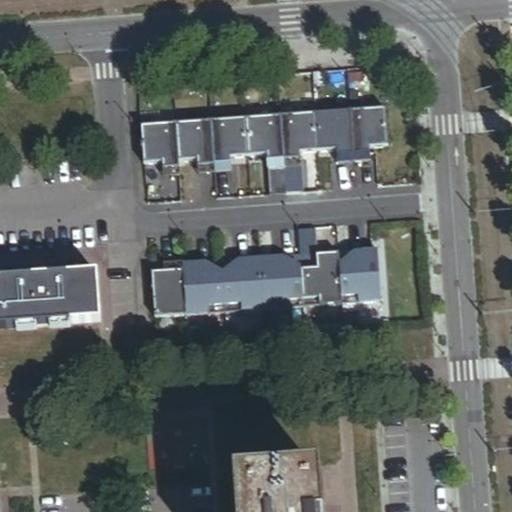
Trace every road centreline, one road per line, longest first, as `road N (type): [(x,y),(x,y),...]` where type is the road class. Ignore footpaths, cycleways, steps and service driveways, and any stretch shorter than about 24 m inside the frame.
road 1 (residential): [(476,511),(434,8)]
road 2 (residential): [(0,39),(434,8)]
